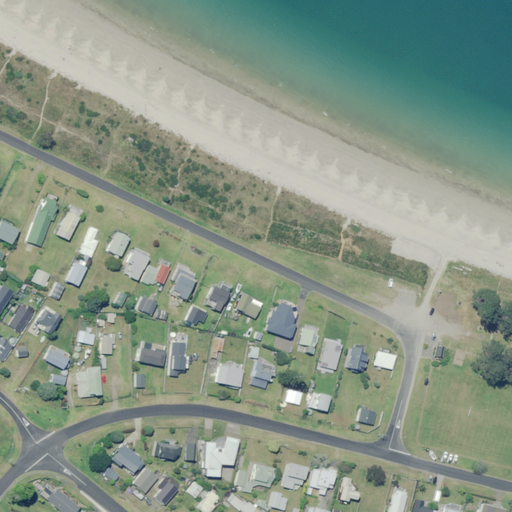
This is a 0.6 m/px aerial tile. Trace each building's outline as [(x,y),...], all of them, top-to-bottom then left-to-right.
[(52,202),(42,198),(23,241),(37,247),(49,220),(50,221),(56,209),(50,206),(52,202)] [(77,213),(79,214),(80,211),(68,205),(53,235),(64,241),(76,217),(75,217),(77,213)] [(15,230),(0,223),(0,241),(7,245),(15,230)] [(85,262),(87,257),(89,258),(95,241),(91,240),(95,230),(87,227),(77,253),(81,255),(79,260),(85,262)] [(126,238),(113,232),(103,251),(116,257),(126,238)] [(121,273),(126,276),(125,278),(133,281),(146,255),(131,248),(130,251),(129,250),(123,262),(125,263),(123,267),(121,270),(121,271),(121,272),(121,273)] [(154,282),(156,283),(155,285),(159,287),(160,285),(166,269),(165,269),(167,263),(160,260),(157,266),(156,270),(146,266),(139,283),(146,286),(147,284),(149,285),(150,283),(153,284),(154,282)] [(83,268),(72,263),(63,281),(74,286),(83,268)] [(188,268),(178,264),(172,277),(174,278),(166,294),(182,301),(194,274),(187,271),(188,268)] [(39,288),(40,287),(41,287),(42,286),(44,287),(47,283),(44,282),(47,275),(35,269),(29,281),(36,285),(35,286),(39,288)] [(62,287),(54,283),(47,296),(55,300),(62,287)] [(213,289),(210,287),(204,298),(213,303),(210,308),(217,311),(227,292),(215,285),(213,289)] [(0,307),(9,294),(0,287),(0,307)] [(124,296),(117,293),(112,305),(118,308),(124,296)] [(247,298),(238,294),(230,310),(251,320),(257,308),(247,303),(245,302),(247,298)] [(264,332),(286,340),(292,324),(291,323),(295,314),(291,304),(280,300),(279,304),(275,302),(271,312),(268,311),(260,330),(264,332)] [(152,308),(141,302),(137,311),(147,317),(152,308)] [(26,323),(25,322),(30,314),(18,307),(6,325),(18,333),(23,325),(25,326),(26,323)] [(56,315),(53,313),(51,312),(45,308),(42,311),(40,310),(32,322),(42,327),(39,331),(47,336),(58,318),(55,316),(56,315)] [(190,308),(183,321),(193,325),(195,321),(200,323),(204,314),(190,308)] [(164,321),(166,310),(159,309),(157,319),(164,321)] [(307,332),(304,331),(299,330),(296,344),(303,346),(301,352),(310,355),(315,338),(306,335),(307,332)] [(75,343),(91,346),(93,335),(77,331),(75,343)] [(100,337),(99,355),(109,356),(110,344),(112,345),(113,334),(109,334),(109,337),(100,337)] [(223,340),(213,338),(210,350),(220,352),(223,340)] [(0,361),(9,346),(0,340),(0,361)] [(152,344),(139,342),(135,363),(159,367),(163,345),(152,344)] [(319,364),(326,367),(327,365),(331,366),(336,355),(329,352),(332,346),(323,342),(320,349),(321,350),(318,358),(321,359),(319,364)] [(181,369),(185,369),(185,357),(181,357),(182,344),(168,343),(166,376),(175,377),(175,370),(181,371),(181,369)] [(40,361),(59,371),(67,356),(47,346),(40,361)] [(433,357),(440,358),(442,347),(435,346),(433,357)] [(256,348),(249,347),(247,357),(255,358),(256,348)] [(24,348),(14,349),(15,357),(25,356),(24,348)] [(358,350),(348,348),(344,369),(360,372),(363,353),(358,352),(358,350)] [(379,371),(379,368),(388,370),(392,357),(372,351),(368,365),(376,367),(375,370),(379,371)] [(223,365),(216,364),(213,383),(237,387),(240,371),(223,368),(223,365)] [(270,380),(266,379),(266,376),(271,377),(274,368),(260,364),(257,372),(252,371),(247,385),(262,389),(265,381),(269,383),(270,380)] [(98,396),(95,368),(82,369),(83,372),(75,372),(78,398),(98,396)] [(63,378),(51,375),(49,383),(61,386),(63,378)] [(141,375),(133,375),(133,388),(141,388),(141,375)] [(283,402),(297,405),(300,394),(287,390),(283,402)] [(311,393),(306,408),(321,412),(326,397),(311,393)] [(373,413),(363,411),(364,407),(359,406),(358,410),(355,422),(370,425),(373,413)] [(228,466),(234,440),(222,437),(220,449),(210,448),(211,444),(202,443),(200,469),(202,469),(202,476),(215,478),(216,465),(228,466)] [(132,453),(131,454),(128,451),(130,448),(122,442),(108,459),(116,466),(118,464),(129,473),(133,469),(135,471),(140,464),(134,459),(136,458),(137,456),(132,453)] [(178,447),(153,443),(151,457),(171,461),(172,455),(176,456),(178,447)] [(193,445),(183,445),(182,461),(193,461),(193,445)] [(272,468),(252,463),(247,483),(244,482),(247,474),(236,471),(232,485),(239,487),(238,491),(248,493),(250,487),(256,485),(267,488),(272,468)] [(303,469),(295,466),(295,465),(289,463),(288,464),(286,464),(279,487),(289,490),(290,489),(295,490),(298,486),(303,469)] [(116,476),(105,468),(100,475),(112,483),(116,476)] [(129,484),(140,494),(154,478),(143,468),(129,484)] [(331,486),(328,485),(330,476),(332,477),(334,471),(326,469),(325,473),(310,470),(306,487),(304,495),(308,496),(309,495),(317,497),(318,495),(322,495),(324,484),(326,485),(325,488),(330,489),(331,486)] [(353,500),(354,495),(356,495),(356,493),(354,492),(348,483),(348,480),(341,478),(335,500),(344,502),(345,498),(353,500)] [(201,489),(193,482),(185,492),(193,499),(201,489)] [(74,511),(78,508),(54,489),(51,493),(44,487),(37,494),(58,511),(74,511)] [(399,511),(400,511),(403,511),(405,511),(407,504),(401,503),(404,490),(393,487),(386,511),(399,511)] [(193,509),(197,511),(208,511),(212,507),(209,505),(215,497),(207,491),(193,509)] [(278,494),(270,492),(267,507),(282,511),(285,499),(277,497),(278,494)] [(166,499),(160,493),(154,499),(152,498),(150,500),(158,508),(166,499)] [(252,504),(250,506),(246,502),(244,503),(242,501),(240,503),(232,496),(227,502),(238,511),(239,511),(257,511),(254,509),(256,506),(252,504)] [(265,511),(268,509),(264,507),(266,504),(259,498),(256,502),(254,501),(252,503),(265,511)] [(421,502),(413,500),(410,511),(429,511),(430,509),(420,507),(421,502)] [(442,503),(439,511),(437,511),(435,511),(457,511),(459,507),(442,503)]
